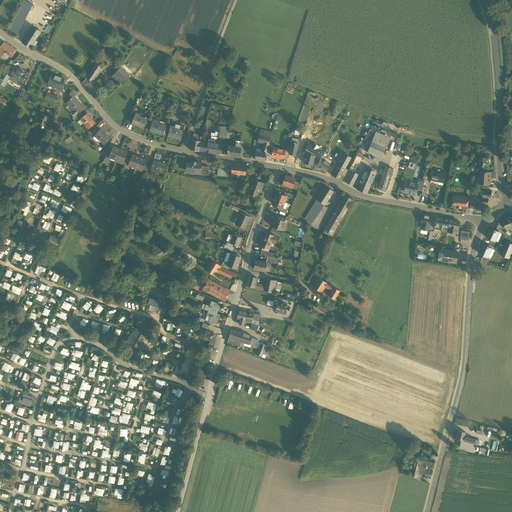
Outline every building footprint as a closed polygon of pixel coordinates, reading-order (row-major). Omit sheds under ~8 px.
[(23,0),(21,5),(29,10),(30,10),(32,4),(23,0)] [(8,29),(15,33),(17,33),(29,10),(21,5),(8,29)] [(22,43),(30,48),(40,32),(32,27),(22,43)] [(0,46),(0,48),(4,52),(9,46),(4,42),(0,46)] [(5,52),(11,57),(16,51),(9,46),(4,52),(5,52)] [(87,77),(91,82),(92,80),(93,81),(100,71),(102,72),(104,68),(96,62),(87,77)] [(108,73),(112,76),(117,71),(121,67),(117,64),(108,73)] [(9,76),(21,83),(26,74),(14,67),(12,71),(9,76)] [(121,67),(117,71),(126,79),(129,75),(121,67)] [(120,85),(126,79),(117,71),(112,76),(120,85)] [(56,87),(61,89),(64,80),(51,75),(48,84),(54,87),(54,88),(55,88),(56,87)] [(19,85),(21,83),(9,76),(8,79),(19,85)] [(82,83),(92,93),(99,87),(93,81),(92,80),(91,82),(87,77),(82,83)] [(73,117),(74,118),(80,112),(79,110),(82,108),(75,100),(76,99),(74,97),(76,95),(72,91),(69,94),(70,95),(68,97),(70,100),(68,102),(70,104),(69,105),(73,111),(71,113),(70,113),(73,117)] [(79,110),(80,112),(84,108),(76,99),(75,100),(82,108),(79,110)] [(6,123),(11,126),(17,113),(12,111),(6,123)] [(72,118),(74,121),(82,114),(80,112),(74,118),(73,117),(72,118)] [(37,122),(45,126),(49,118),(40,113),(38,117),(39,117),(37,122)] [(132,123),(143,128),(147,120),(139,116),(140,115),(136,113),(132,123)] [(80,119),(84,123),(89,118),(86,114),(80,119)] [(83,123),(88,129),(95,123),(90,117),(89,118),(84,123),(83,123)] [(149,131),(162,135),(164,126),(157,124),(157,122),(153,121),(149,131)] [(168,136),(180,139),(182,130),(179,130),(174,128),(175,127),(170,126),(168,136)] [(365,139),(385,148),(390,138),(370,129),(365,139)] [(98,139),(104,145),(110,138),(104,133),(103,134),(100,131),(99,131),(94,136),(98,139)] [(263,143),(269,145),(271,138),(259,135),(257,142),(263,143)] [(292,138),(289,153),(295,155),(298,144),(299,139),(292,138)] [(354,160),(350,170),(353,172),(354,172),(366,150),(382,156),(385,148),(365,139),(354,160)] [(198,151),(200,141),(195,140),(192,140),(190,150),(198,151)] [(204,142),(200,141),(198,151),(218,154),(219,144),(214,143),(208,142),(204,142)] [(254,159),(264,160),(265,154),(267,155),(269,145),(263,143),(262,150),(257,149),(256,152),(254,159)] [(311,145),(309,143),(306,149),(302,154),(305,156),(306,154),(314,156),(315,154),(317,156),(320,150),(318,149),(311,145)] [(227,155),(239,157),(239,156),(240,148),(237,147),(228,146),(227,155)] [(109,156),(116,159),(120,150),(113,147),(109,156)] [(273,147),(271,156),(283,159),(285,150),(273,147)] [(127,153),(120,150),(116,159),(123,162),(125,157),(127,153)] [(303,162),(312,165),(315,156),(314,156),(306,154),(305,156),(303,162)] [(129,164),(135,167),(139,158),(132,155),(130,159),(129,164)] [(345,168),(351,158),(347,156),(344,161),(341,159),(339,162),(340,163),(339,165),(337,164),(337,165),(345,168)] [(146,160),(139,158),(135,167),(142,170),(144,165),(146,160)] [(479,166),(486,167),(487,162),(488,162),(488,159),(480,158),(479,166)] [(316,166),(326,172),(330,164),(329,164),(330,163),(328,161),(327,163),(320,159),(316,166)] [(150,169),(163,173),(166,164),(153,160),(150,169)] [(190,173),(194,173),(195,172),(200,173),(201,166),(201,163),(196,163),(196,162),(192,162),(192,164),(187,163),(187,164),(186,165),(186,168),(187,169),(190,169),(190,173)] [(53,169),(58,172),(62,165),(57,163),(53,169)] [(231,173),(245,175),(246,167),(232,165),(231,173)] [(332,175),(339,179),(341,175),(345,169),(345,168),(337,165),(332,175)] [(200,175),(208,175),(209,167),(201,166),(200,173),(200,175)] [(378,188),(386,190),(393,169),(385,166),(378,188)] [(357,190),(367,194),(376,172),(366,168),(357,190)] [(344,181),(352,186),(358,174),(354,172),(353,172),(350,170),(344,181)] [(431,179),(443,181),(445,173),(433,170),(431,179)] [(286,186),(292,188),(294,181),(295,179),(293,178),(289,176),(289,177),(285,176),(284,180),(284,179),(282,180),(282,182),(283,183),(287,185),(286,186)] [(247,193),(258,197),(260,192),(259,192),(261,188),(263,183),(252,179),(250,185),(250,186),(251,186),(249,193),(247,192),(247,193)] [(29,183),(28,186),(38,191),(40,185),(34,182),(33,185),(29,183)] [(409,194),(412,195),(412,194),(415,194),(416,190),(417,185),(414,184),(414,183),(410,182),(409,184),(406,184),(404,192),(410,193),(409,194)] [(43,190),(52,193),(53,190),(50,189),(51,185),(45,184),(43,190)] [(319,196),(327,201),(333,191),(325,186),(319,196)] [(55,189),(52,193),(61,199),(63,194),(55,189)] [(483,198),(488,198),(491,198),(492,191),(487,190),(483,190),(483,191),(483,198)] [(276,193),(274,198),(284,202),(286,197),(286,196),(283,195),(276,193)] [(39,201),(45,203),(48,197),(42,194),(39,201)] [(341,199),(334,212),(342,217),(353,199),(344,194),(343,196),(341,199)] [(319,196),(311,208),(316,210),(321,202),(323,204),(325,205),(327,201),(319,196)] [(467,198),(453,197),(452,201),(454,202),(453,207),(456,207),(460,208),(460,207),(464,208),(466,208),(467,202),(468,198),(467,198)] [(483,198),(480,197),(479,205),(488,205),(488,198),(483,198)] [(282,208),(284,202),(274,198),(272,204),(279,207),(282,208)] [(52,199),(49,205),(57,208),(59,202),(52,199)] [(311,223),(323,204),(321,202),(316,210),(312,215),(313,215),(311,218),(306,216),(304,219),(311,223)] [(50,210),(47,216),(52,219),(55,212),(50,210)] [(236,225),(244,228),(247,221),(248,221),(250,217),(240,212),(238,216),(239,217),(236,225)] [(334,212),(331,217),(339,221),(342,217),(334,212)] [(431,216),(422,215),(421,218),(420,224),(421,224),(421,227),(420,229),(421,229),(427,231),(428,231),(431,216)] [(272,226),(282,230),(285,221),(276,217),(272,226)] [(507,230),(511,227),(511,226),(508,217),(503,219),(507,230)] [(448,225),(449,220),(436,218),(434,225),(435,225),(441,227),(448,228),(449,225),(448,225)] [(331,236),(338,224),(330,219),(323,231),(331,236)] [(457,221),(449,220),(448,225),(449,225),(448,228),(448,231),(457,233),(459,224),(457,223),(457,221)] [(42,228),(48,230),(50,223),(45,221),(42,228)] [(486,238),(495,241),(499,233),(499,232),(496,231),(490,228),(486,238)] [(461,239),(468,240),(469,233),(462,232),(461,239)] [(268,249),(269,249),(270,245),(269,244),(270,240),(275,241),(277,237),(266,233),(265,236),(264,239),(263,239),(260,246),(262,246),(268,249)] [(230,243),(238,246),(242,238),(233,234),(232,235),(230,242),(230,243)] [(56,245),(58,246),(58,244),(57,244),(58,240),(50,237),(48,241),(56,245)] [(511,243),(506,241),(503,250),(511,254),(511,251),(511,243)] [(483,256),(488,258),(488,257),(492,249),(483,245),(479,254),(483,256)] [(153,252),(157,259),(168,253),(164,246),(153,252)] [(444,250),(443,253),(442,261),(456,263),(458,252),(444,250)] [(509,259),(511,254),(503,250),(501,255),(509,259)] [(18,259),(21,261),(22,257),(20,256),(21,254),(15,252),(12,259),(17,261),(18,259)] [(229,266),(236,268),(240,257),(231,254),(228,262),(227,265),(229,266)] [(481,262),(487,264),(489,258),(488,257),(488,258),(483,256),(481,262)] [(205,269),(211,273),(214,270),(217,271),(220,267),(221,266),(212,260),(205,269)] [(254,269),(265,271),(265,267),(266,262),(266,263),(260,261),(255,260),(254,269)] [(221,266),(228,269),(229,266),(227,265),(228,262),(224,261),(221,266)] [(34,273),(39,275),(40,272),(44,273),(46,268),(37,265),(34,273)] [(217,271),(230,278),(233,273),(220,267),(217,271)] [(51,279),(57,281),(59,275),(54,273),(51,279)] [(327,283),(315,275),(314,274),(308,284),(321,292),(325,287),(327,283)] [(246,285),(254,287),(256,283),(257,278),(249,276),(246,285)] [(202,289),(215,295),(220,286),(208,279),(202,289)] [(265,290),(274,292),(275,288),(276,284),(277,281),(267,279),(265,286),(265,287),(265,290)] [(9,289),(11,284),(4,281),(1,286),(9,289)] [(190,286),(197,290),(199,286),(192,282),(190,286)] [(328,295),(334,299),(339,290),(327,283),(325,287),(329,289),(330,292),(328,295)] [(11,291),(19,294),(22,289),(13,285),(11,291)] [(36,293),(38,288),(31,285),(28,291),(36,293)] [(215,295),(224,301),(230,291),(220,286),(215,295)] [(150,305),(160,307),(161,301),(149,298),(147,304),(150,305)] [(27,299),(23,308),(28,310),(32,302),(27,299)] [(61,306),(69,310),(72,304),(64,300),(61,306)] [(90,306),(91,305),(87,301),(82,306),(87,310),(88,309),(90,311),(92,308),(90,306)] [(204,309),(208,310),(216,313),(219,304),(211,301),(210,306),(206,304),(204,309)] [(287,303),(278,301),(276,306),(276,309),(285,312),(287,303)] [(93,310),(99,314),(103,308),(98,304),(93,310)] [(312,308),(323,315),(327,310),(318,304),(317,306),(314,304),(312,308)] [(244,321),(251,323),(252,319),(254,314),(254,312),(239,309),(236,321),(240,322),(241,320),(244,321)] [(60,310),(58,317),(65,319),(67,312),(60,310)] [(220,314),(216,313),(208,310),(207,314),(210,315),(209,320),(211,321),(214,322),(217,323),(220,314)] [(35,322),(32,328),(40,331),(42,327),(39,327),(40,324),(35,322)] [(50,327),(47,326),(46,329),(56,334),(61,324),(57,322),(55,326),(51,325),(50,327)] [(170,324),(167,323),(167,329),(172,330),(173,326),(175,326),(175,322),(171,322),(170,324)] [(100,332),(106,334),(109,325),(103,323),(100,332)] [(131,346),(136,348),(139,342),(141,343),(143,338),(141,337),(146,328),(147,328),(148,328),(142,325),(140,329),(137,328),(133,334),(131,333),(126,343),(131,346)] [(176,332),(182,334),(184,328),(178,326),(176,332)] [(212,332),(207,330),(202,328),(202,329),(199,337),(206,339),(207,338),(210,340),(212,332)] [(227,341),(239,345),(241,341),(249,344),(251,337),(252,336),(231,329),(227,341)] [(49,337),(46,342),(53,346),(55,341),(49,337)] [(249,344),(256,346),(257,342),(258,339),(251,337),(249,344)] [(256,346),(249,344),(241,341),(239,345),(243,346),(243,344),(258,349),(256,354),(262,356),(263,353),(266,354),(269,346),(257,342),(256,346)] [(61,354),(67,356),(70,350),(64,348),(61,354)] [(13,353),(10,359),(16,362),(18,359),(20,360),(18,363),(23,366),(26,359),(13,353)] [(81,367),(78,367),(79,363),(70,361),(69,368),(80,370),(81,367)] [(11,373),(14,366),(4,362),(1,369),(11,373)] [(54,368),(61,370),(63,364),(56,362),(54,368)] [(25,372),(22,379),(28,381),(30,374),(25,372)] [(33,382),(39,385),(42,379),(35,377),(33,382)] [(134,385),(137,386),(139,380),(131,378),(128,387),(133,388),(134,385)] [(161,388),(163,384),(165,385),(166,382),(157,379),(154,386),(161,388)] [(78,396),(84,398),(86,391),(82,390),(83,389),(89,391),(91,384),(82,381),(78,396)] [(50,390),(57,393),(59,387),(52,385),(50,390)] [(126,395),(134,397),(136,392),(128,389),(126,395)] [(153,390),(151,395),(159,398),(161,393),(153,390)] [(32,407),(35,398),(23,394),(22,399),(19,398),(18,403),(32,407)] [(54,400),(56,401),(57,398),(49,395),(46,403),(52,406),(54,400)] [(91,397),(89,405),(95,407),(97,399),(91,397)] [(125,408),(131,410),(133,403),(126,401),(125,408)] [(146,407),(155,410),(157,404),(148,401),(146,407)] [(11,412),(13,405),(7,403),(5,410),(11,412)] [(19,407),(17,414),(23,415),(25,408),(19,407)] [(119,421),(127,424),(130,415),(122,412),(119,421)] [(43,413),(42,415),(39,414),(37,420),(45,422),(47,414),(43,413)] [(73,427),(81,429),(82,423),(75,421),(73,427)] [(107,429),(105,429),(105,426),(99,425),(98,434),(107,434),(107,429)] [(149,434),(150,427),(142,425),(140,432),(149,434)] [(462,440),(463,441),(464,437),(465,432),(458,430),(455,439),(462,440)] [(21,441),(24,432),(17,431),(15,439),(21,441)] [(103,444),(101,443),(101,440),(95,439),(93,446),(102,448),(103,444)] [(58,448),(59,444),(62,445),(62,442),(54,440),(52,447),(58,448)] [(461,442),(460,447),(466,449),(466,450),(469,451),(472,452),(473,447),(472,447),(470,446),(471,443),(463,441),(463,442),(461,442)] [(108,453),(109,450),(103,449),(101,456),(110,458),(111,454),(108,453)] [(414,475),(420,476),(420,473),(422,473),(428,475),(431,462),(423,460),(422,464),(417,463),(414,475)] [(155,477),(151,477),(152,475),(149,474),(147,482),(153,484),(155,477)] [(60,488),(61,484),(62,484),(62,480),(55,479),(54,487),(60,488)] [(115,488),(114,498),(122,498),(123,489),(115,488)] [(85,503),(86,500),(89,501),(90,496),(81,494),(80,502),(85,503)] [(23,503),(20,503),(21,500),(15,498),(14,505),(22,507),(23,503)]
